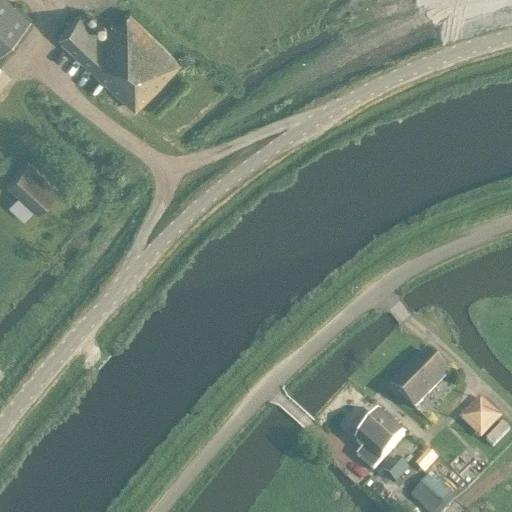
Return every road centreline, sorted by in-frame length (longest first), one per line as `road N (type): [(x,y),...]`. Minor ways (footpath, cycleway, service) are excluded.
road 1 (unclassified): [(0,436),(89,325),(214,198),(364,96),(511,39)]
road 2 (tertiary): [(163,511),(298,357),(392,281),(511,227)]
